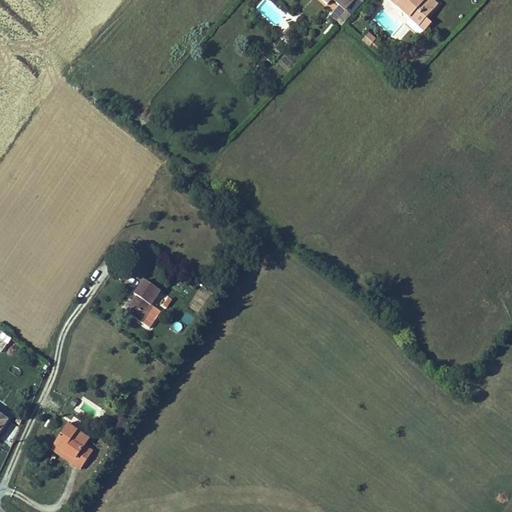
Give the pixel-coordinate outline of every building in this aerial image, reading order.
[(334,0),(346,10),(355,0),(334,0)] [(439,4),(433,0),(389,0),(424,31),(433,23),(426,18),(439,4)] [(369,31),(363,40),(370,46),(377,37),(369,31)] [(162,290),(145,279),(135,293),(137,296),(152,305),(162,290)] [(166,309),(172,299),(162,293),(156,303),(166,309)] [(161,312),(137,296),(126,312),(149,328),(161,312)] [(0,351),(1,353),(11,338),(0,331),(0,351)] [(33,358),(25,351),(15,363),(24,370),(33,358)] [(0,431),(9,418),(0,412),(0,431)] [(105,453),(86,440),(70,462),(100,482),(111,467),(101,460),(105,453)]
